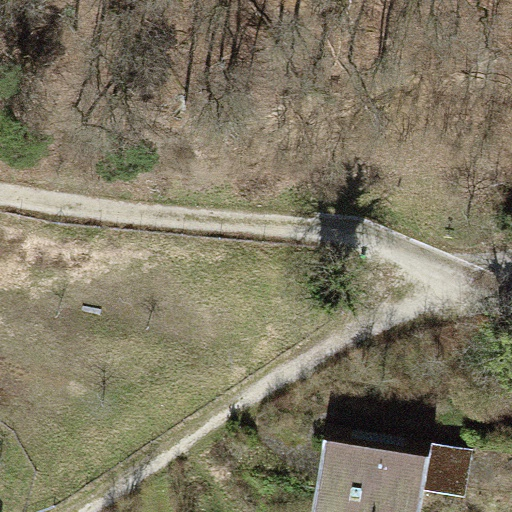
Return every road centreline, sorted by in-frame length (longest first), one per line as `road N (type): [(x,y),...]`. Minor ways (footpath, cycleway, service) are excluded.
road 1 (track): [(0,202),(511,282)]
road 2 (track): [(76,511),(306,381),(511,279)]
